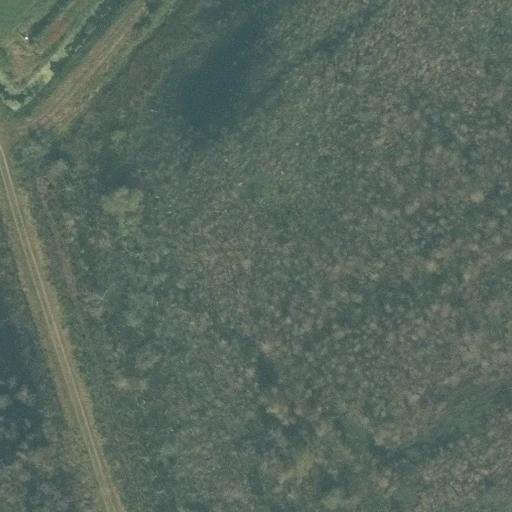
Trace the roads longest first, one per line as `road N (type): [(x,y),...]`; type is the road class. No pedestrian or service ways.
road 1 (track): [(0,160),(104,511)]
road 2 (track): [(149,0),(49,116),(0,140)]
